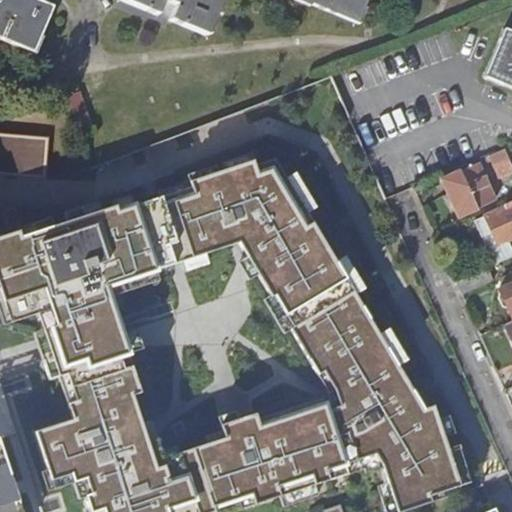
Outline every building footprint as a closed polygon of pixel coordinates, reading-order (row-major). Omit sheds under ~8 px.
[(0,0),(0,40),(32,54),(41,34),(51,8),(32,0),(0,0)] [(218,0),(118,0),(118,1),(156,17),(158,13),(168,17),(167,21),(203,37),(218,0)] [(294,0),(355,25),(365,0),(294,0)] [(511,90),(511,37),(502,33),(482,78),(511,90)] [(0,146),(43,136),(37,107),(0,116),(0,146)] [(502,151),(484,159),(487,165),(490,163),(496,175),(502,173),(511,169),(502,151)] [(118,211),(116,206),(22,237),(19,231),(0,237),(0,279),(11,323),(39,313),(53,359),(58,376),(67,373),(73,391),(77,402),(69,404),(74,420),(38,431),(53,481),(71,477),(73,484),(85,480),(89,493),(83,496),(88,511),(237,511),(275,499),(278,510),(316,498),(312,487),(377,464),(391,511),(405,511),(428,503),(427,498),(466,485),(454,447),(445,449),(442,440),(451,437),(444,420),(435,422),(430,407),(421,410),(395,368),(404,362),(385,331),(376,336),(353,296),(361,292),(341,259),(335,262),(312,223),(305,226),(272,168),(256,175),(251,161),(189,182),(194,197),(165,204),(163,197),(118,211)] [(494,201),(477,164),(442,181),(459,218),(494,201)] [(504,178),(511,174),(511,171),(511,169),(502,173),(504,178)] [(511,200),(500,206),(501,209),(474,221),(492,265),(511,255),(511,253),(507,241),(511,238),(511,200)] [(475,273),(454,282),(460,296),(482,286),(475,273)] [(506,309),(511,320),(511,283),(498,290),(500,295),(498,300),(502,308),(506,309)] [(0,511),(19,511),(0,451),(0,511)]
